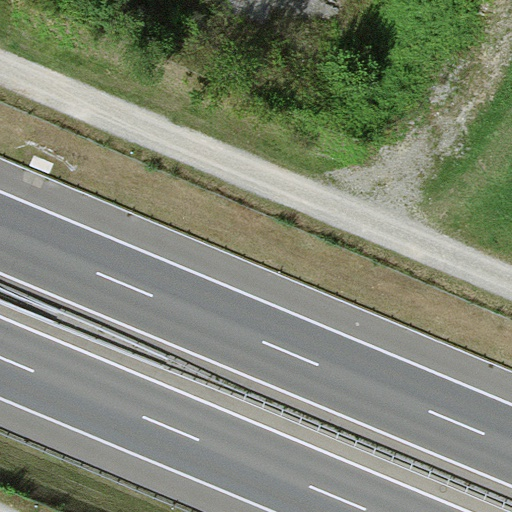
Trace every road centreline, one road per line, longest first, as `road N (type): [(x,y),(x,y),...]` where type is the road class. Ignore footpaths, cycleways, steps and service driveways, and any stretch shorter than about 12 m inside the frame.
road 1 (track): [(511,281),(0,65)]
road 2 (motorway): [(511,450),(0,238)]
road 3 (motorway): [(0,356),(371,511)]
